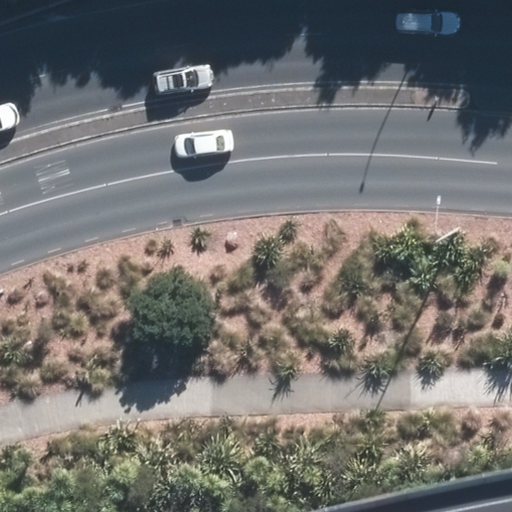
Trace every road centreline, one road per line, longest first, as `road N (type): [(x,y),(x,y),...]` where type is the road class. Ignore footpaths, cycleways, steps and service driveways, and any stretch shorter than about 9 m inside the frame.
road 1 (primary): [(511,138),(335,132),(180,148),(0,197)]
road 2 (primary): [(0,87),(110,54),(233,36),(360,32),(511,44)]
